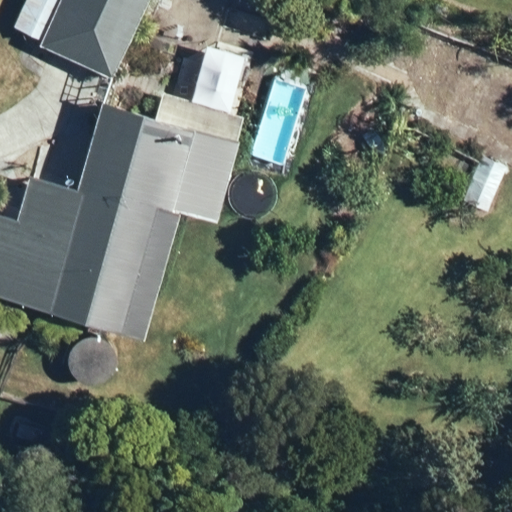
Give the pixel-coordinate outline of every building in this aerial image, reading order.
[(53,0),(34,40),(102,73),(136,0),(53,0)] [(240,0),(231,30),(266,41),(275,10),(241,0),(240,0)] [(220,49),(212,72),(234,79),(241,56),(220,49)] [(0,215),(0,294),(132,333),(169,205),(207,216),(237,112),(157,89),(150,115),(97,100),(71,187),(23,173),(10,219),(0,215)] [(477,154),(458,196),(484,208),(503,166),(477,154)]
